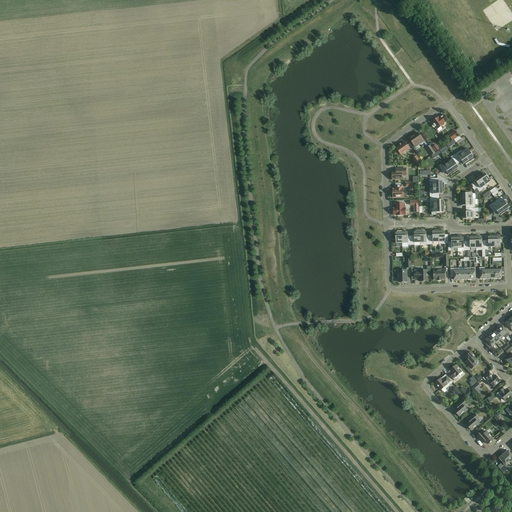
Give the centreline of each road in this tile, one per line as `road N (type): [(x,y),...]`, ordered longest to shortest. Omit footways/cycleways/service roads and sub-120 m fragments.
road 1 (residential): [(486,159),(445,104),(384,145),(386,224)]
road 2 (residential): [(511,434),(485,457),(426,390),(425,382),(474,339)]
road 3 (residential): [(386,224),(390,288),(510,285)]
